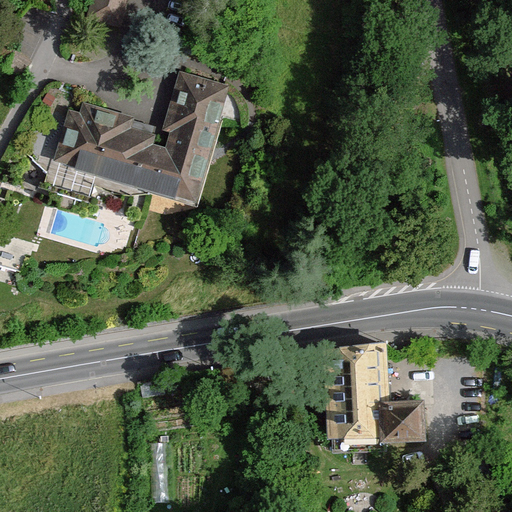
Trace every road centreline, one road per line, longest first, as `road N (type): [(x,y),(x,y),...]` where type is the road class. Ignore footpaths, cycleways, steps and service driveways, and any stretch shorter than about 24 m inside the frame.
road 1 (tertiary): [(484,309),(428,307),(309,323),(0,377)]
road 2 (residential): [(427,0),(484,275),(484,309)]
